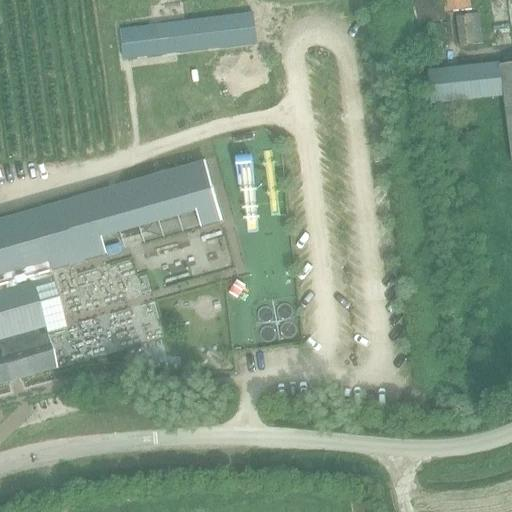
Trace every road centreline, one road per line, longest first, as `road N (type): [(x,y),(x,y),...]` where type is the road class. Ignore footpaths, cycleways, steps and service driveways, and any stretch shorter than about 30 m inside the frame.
road 1 (unclassified): [(155,437),(454,447),(511,426)]
road 2 (residential): [(0,465),(155,437)]
